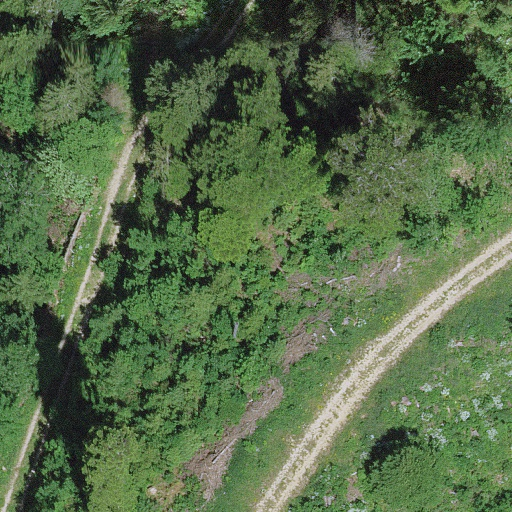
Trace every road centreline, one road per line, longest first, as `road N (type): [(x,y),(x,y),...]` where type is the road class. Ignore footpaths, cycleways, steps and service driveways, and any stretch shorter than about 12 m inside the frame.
road 1 (track): [(3,511),(123,153),(235,0)]
road 2 (track): [(511,253),(429,312),(347,403),(274,511)]
